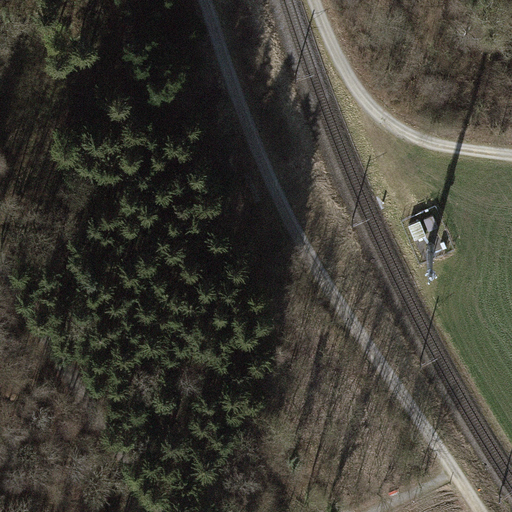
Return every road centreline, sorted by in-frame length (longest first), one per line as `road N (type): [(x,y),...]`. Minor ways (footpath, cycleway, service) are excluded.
road 1 (track): [(203,0),(246,128),(302,245),(479,511)]
road 2 (track): [(0,256),(159,511)]
road 3 (track): [(317,0),(351,78),(381,115),(429,139),(511,155)]
